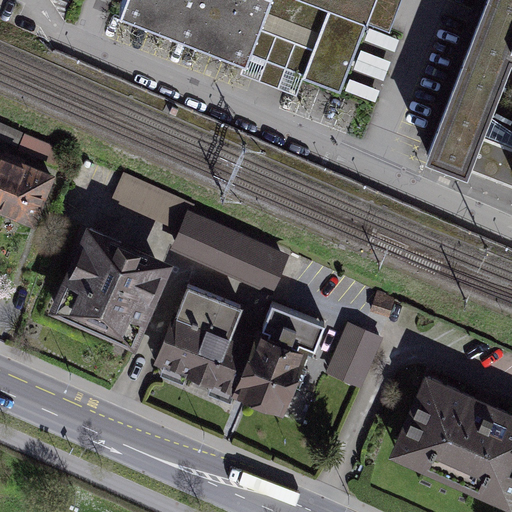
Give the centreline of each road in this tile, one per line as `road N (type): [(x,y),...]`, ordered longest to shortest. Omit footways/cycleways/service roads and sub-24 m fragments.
road 1 (unclassified): [(511,233),(83,47),(29,0)]
road 2 (primary): [(0,389),(292,511)]
